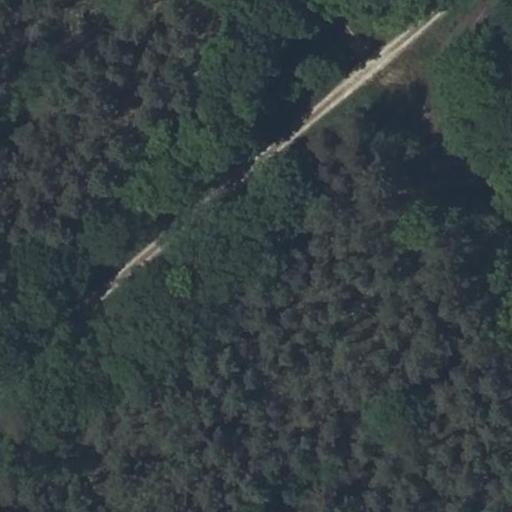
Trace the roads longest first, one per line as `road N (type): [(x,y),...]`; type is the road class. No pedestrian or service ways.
road 1 (track): [(427,0),(0,358)]
road 2 (track): [(329,0),(511,203)]
